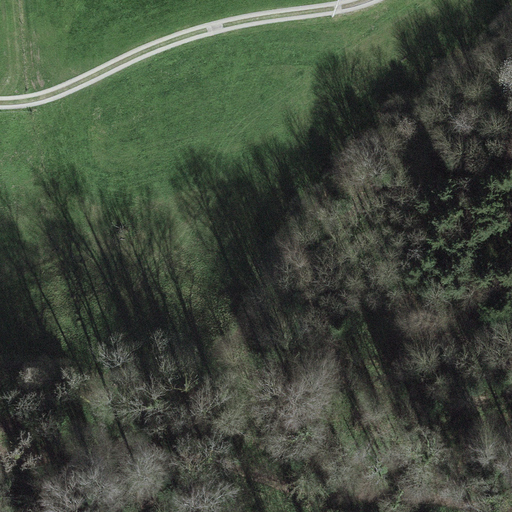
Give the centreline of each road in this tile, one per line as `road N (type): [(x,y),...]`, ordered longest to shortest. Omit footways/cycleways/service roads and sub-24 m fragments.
road 1 (track): [(0,417),(503,511)]
road 2 (track): [(0,103),(63,90),(216,27),(369,0)]
